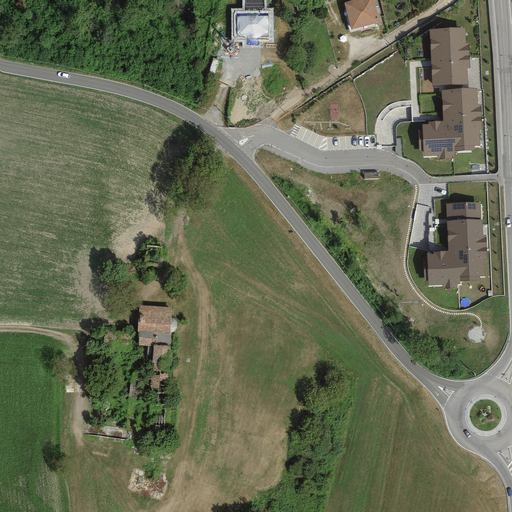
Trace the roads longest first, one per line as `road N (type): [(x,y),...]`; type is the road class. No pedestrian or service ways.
road 1 (tertiary): [(0,67),(149,101),(213,132),(395,353),(433,386)]
road 2 (track): [(218,137),(190,189),(174,263),(126,325),(75,346)]
road 3 (track): [(0,329),(62,336),(75,346),(76,440),(133,511)]
road 4 (secondary): [(497,0),(510,180)]
